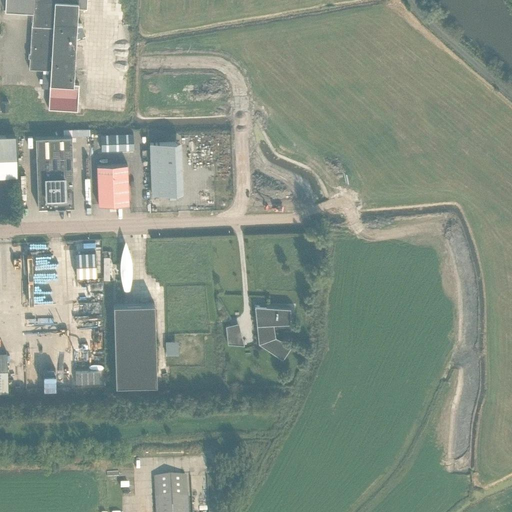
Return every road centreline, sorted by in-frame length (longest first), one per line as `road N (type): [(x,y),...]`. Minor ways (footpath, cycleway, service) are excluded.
road 1 (unclassified): [(0,230),(299,219)]
road 2 (unclassified): [(405,0),(511,94)]
